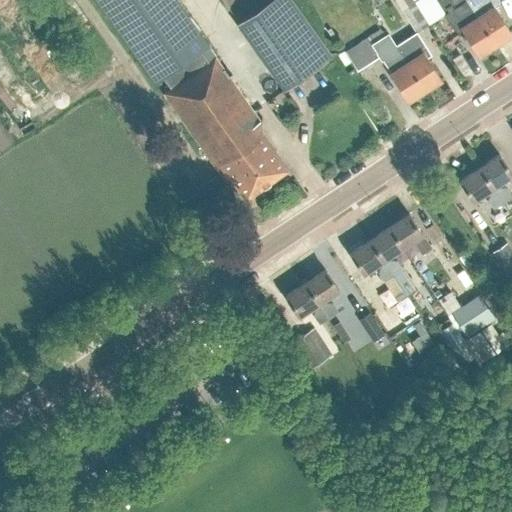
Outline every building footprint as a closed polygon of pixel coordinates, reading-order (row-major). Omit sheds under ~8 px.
[(259,120),(214,56),(207,60),(199,51),(207,45),(174,0),(95,0),(154,83),(162,77),(169,87),(162,92),(225,181),(230,177),(245,198),(286,169),(261,133),(259,120)] [(328,56),(287,0),(266,0),(230,26),(277,92),(328,56)] [(412,0),(395,0),(415,31),(427,23),(413,1),(412,0)] [(414,0),(413,1),(427,23),(443,13),(453,29),(458,31),(461,29),(477,54),(494,43),(465,0),(414,0)] [(465,0),(494,43),(510,33),(494,8),(496,6),(497,0),(465,0)] [(379,28),(344,50),(351,62),(356,69),(382,52),(385,55),(381,57),(390,71),(389,71),(407,99),(423,88),(394,44),(387,32),(383,35),(379,28)] [(415,31),(394,44),(423,88),(440,78),(425,56),(429,53),(415,31)] [(478,166),(502,201),(510,195),(505,187),(498,187),(496,183),(511,173),(498,153),(478,166)] [(502,201),(478,166),(458,179),(472,199),(487,189),(489,192),(487,198),(493,207),(502,201)] [(388,225),(402,246),(412,239),(421,252),(430,247),(421,233),(408,212),(388,225)] [(402,246),(388,225),(368,238),(392,274),(401,268),(395,259),(389,259),(386,256),(402,246)] [(392,274),(368,238),(349,251),(362,272),(378,262),(380,265),(377,271),(383,280),(392,274)] [(506,276),(511,271),(511,252),(505,242),(490,252),(506,276)] [(337,288),(324,268),(304,281),(327,316),(336,311),(330,302),(324,302),(322,299),(337,288)] [(411,284),(401,268),(392,274),(402,290),(411,284)] [(392,274),(383,280),(393,295),(402,290),(392,274)] [(327,316),(304,281),(284,294),(298,314),(313,304),(315,308),(313,314),(318,322),(327,316)] [(480,293),(452,311),(468,335),(496,316),(480,293)] [(383,332),(368,311),(357,318),(372,340),(383,332)] [(348,338),(336,321),(329,325),(341,343),(348,338)] [(291,341),(309,368),(330,354),(311,327),(291,341)]
